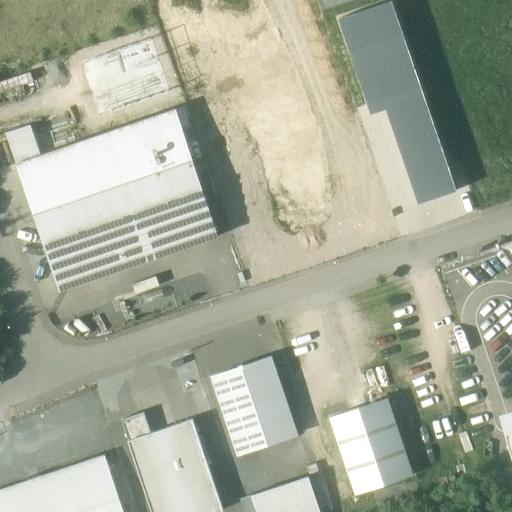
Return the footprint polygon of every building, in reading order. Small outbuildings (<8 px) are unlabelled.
[(354,0),(319,0),(323,11),(354,0)] [(387,108),(419,203),(457,190),(391,0),(385,0),(338,16),(371,113),(387,108)] [(169,92),(151,39),(82,62),(100,116),(169,92)] [(0,81),(0,100),(34,89),(28,72),(0,81)] [(35,214),(192,160),(174,109),(41,155),(17,163),(35,214)] [(6,132),(17,163),(41,155),(30,124),(6,132)] [(192,160),(35,214),(61,290),(218,237),(192,160)] [(272,357),(212,377),(238,454),(298,434),(272,357)] [(388,398),(330,417),(356,494),(414,475),(388,398)] [(121,420),(128,441),(150,433),(143,413),(121,420)] [(150,433),(128,441),(152,511),(218,511),(223,510),(193,419),(150,433)] [(122,511),(105,459),(0,494),(0,511),(122,511)] [(322,511),(308,474),(258,492),(264,511),(322,511)]
